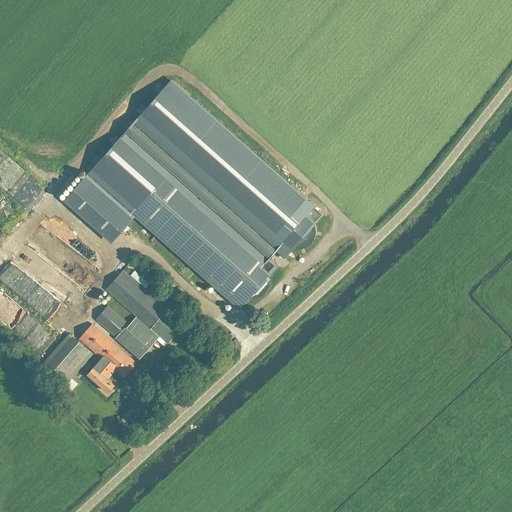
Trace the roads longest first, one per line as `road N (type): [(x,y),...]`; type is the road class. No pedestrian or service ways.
road 1 (unclassified): [(79,511),(410,205),(511,79)]
road 2 (unknown): [(160,384),(233,326),(255,349)]
